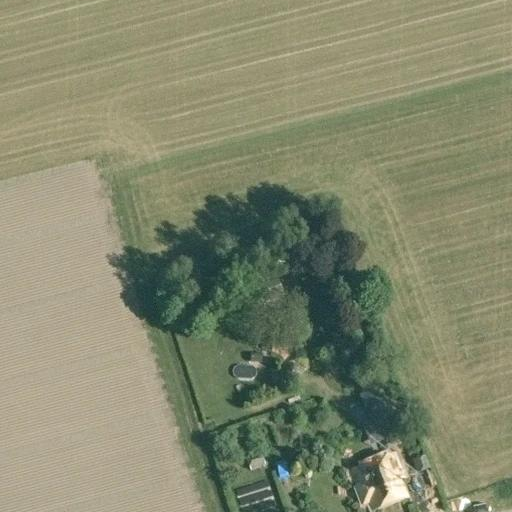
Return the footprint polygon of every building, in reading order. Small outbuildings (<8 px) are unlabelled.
[(251,284),(259,306),(283,298),(276,275),(251,284)] [(281,374),(281,376),(282,378),(282,380),(283,381),(284,382),(286,384),(287,385),(289,385),(291,386),(292,386),(294,386),(296,385),(298,385),(299,384),(300,383),(302,381),(303,380),(303,378),(304,376),(304,374),(304,373),(303,371),(303,369),(302,368),(300,366),(299,365),(298,364),(296,364),(294,363),(292,363),(291,363),(289,364),(287,364),(286,365),(284,366),(283,368),(282,369),(282,371),(281,373),(281,374)] [(385,385),(360,393),(365,410),(368,408),(377,431),(369,434),(374,447),(400,437),(388,402),(391,401),(385,385)] [(246,458),(251,470),(265,466),(261,454),(246,458)] [(370,501),(374,511),(406,499),(398,480),(402,478),(394,456),(352,472),(364,504),(370,501)] [(413,462),(417,473),(427,470),(423,458),(413,462)]
